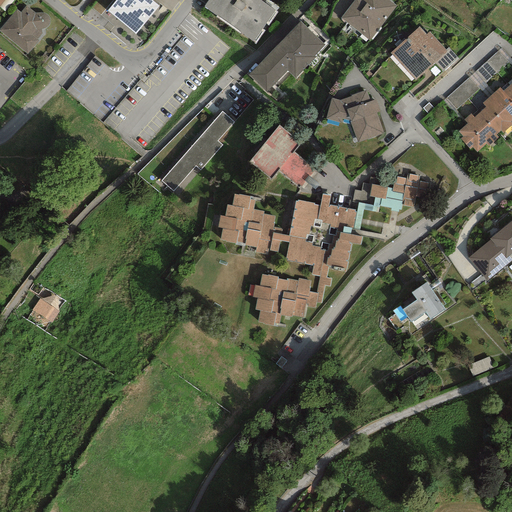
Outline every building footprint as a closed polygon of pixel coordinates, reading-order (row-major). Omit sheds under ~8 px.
[(158,5),(151,0),(115,0),(107,11),(135,34),(158,5)] [(208,0),(204,6),(253,41),(256,43),(264,31),(262,29),(266,24),(268,25),(273,19),(278,12),(275,10),(260,0),(208,0)] [(396,6),(388,0),(354,0),(340,18),(369,41),(396,6)] [(16,9),(0,28),(0,31),(27,54),(39,41),(37,39),(42,34),(41,29),(44,28),(46,27),(47,27),(49,24),(50,21),(49,17),(48,15),(44,13),(35,13),(25,6),(20,13),(16,9)] [(300,21),(248,75),(266,92),(287,71),(295,78),(315,57),(314,56),(325,45),(300,21)] [(419,27),(390,52),(415,81),(436,63),(443,71),(458,59),(448,47),(445,50),(429,32),(426,34),(419,27)] [(468,77),(446,97),(455,108),(478,88),(468,77)] [(511,89),(509,86),(503,91),(500,88),(492,95),(511,117),(511,89)] [(340,100),(331,98),(325,119),(341,124),(342,119),(349,120),(358,143),(383,134),(377,112),(380,112),(375,99),(370,101),(366,90),(351,95),(352,96),(340,100)] [(511,120),(511,117),(492,95),(483,103),(486,107),(480,112),(498,133),(500,130),(503,133),(511,124),(511,123),(511,122),(511,120)] [(234,121),(222,111),(161,181),(172,191),(195,165),(201,170),(223,145),(218,140),(234,121)] [(498,133),(480,112),(474,117),(471,113),(464,119),(467,124),(458,132),(463,137),(461,138),(470,149),(472,147),(476,152),(486,144),(488,146),(498,137),(496,135),(498,133)] [(299,144),(279,128),(251,163),(272,179),(278,171),(299,188),(312,171),(291,154),(299,144)] [(407,182),(396,180),(393,190),(393,193),(403,195),(401,206),(412,208),(414,198),(425,200),(429,184),(418,182),(419,177),(408,175),(407,182)] [(393,193),(393,190),(363,183),(361,192),(356,191),(354,201),(359,203),(357,214),(353,236),(357,237),(363,210),(379,213),(380,207),(389,209),(390,212),(398,213),(398,211),(400,211),(401,206),(403,195),(393,193)] [(319,207),(296,203),(289,239),(289,243),(285,261),(315,266),(313,276),(318,277),(320,267),(327,268),(346,272),(351,246),(358,247),(360,239),(357,237),(353,236),(357,214),(354,213),(355,211),(330,206),(332,196),(321,194),(319,207)] [(251,199),(233,196),(231,207),(226,206),(224,218),(218,217),(215,230),(221,232),(219,243),(236,246),(236,243),(244,244),(243,248),(255,250),(254,253),(266,256),(267,252),(277,253),(279,241),(289,243),(289,239),(278,237),(280,231),(271,229),(273,218),(262,216),(262,213),(253,211),(255,203),(250,202),(251,199)] [(491,240),(468,258),(487,281),(511,261),(511,254),(511,253),(511,220),(490,238),(491,240)] [(279,279),(261,276),(259,287),(254,286),(252,299),(256,299),(254,312),(259,313),(257,324),(272,327),(272,324),(278,325),(280,318),(292,320),(292,317),(302,319),(304,308),(314,310),(315,304),(321,305),(324,287),(330,288),(331,280),(325,279),(327,268),(320,267),(318,275),(318,277),(315,293),(309,292),(311,281),(299,279),(297,282),(288,280),(287,282),(278,280),(279,279)] [(426,282),(411,293),(416,300),(402,310),(410,322),(425,312),(430,319),(444,310),(426,282)] [(489,357),(468,366),(472,376),(493,367),(489,357)] [(224,423),(231,413),(221,405),(220,408),(212,402),(206,410),(224,423)]
